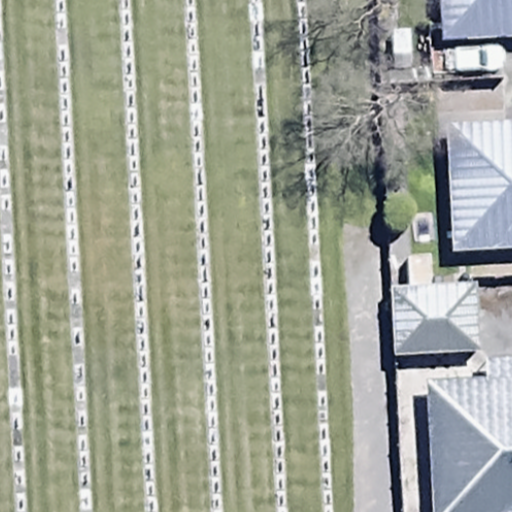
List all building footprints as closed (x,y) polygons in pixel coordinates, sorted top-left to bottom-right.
[(511,0),(442,0),(445,52),(511,48),(511,0)] [(434,91),(498,89),(498,60),(433,62),(434,91)] [(511,131),(443,135),(450,265),(511,261),(511,131)] [(407,300),(392,300),(395,369),(482,366),(480,296),(432,298),(431,265),(406,266),(407,300)] [(492,388),(429,390),(433,511),(511,511),(511,369),(491,370),(492,388)]
